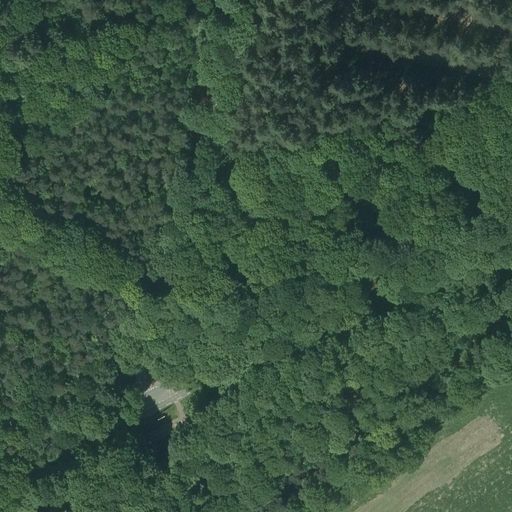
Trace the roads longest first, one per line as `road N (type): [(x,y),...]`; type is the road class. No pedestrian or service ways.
road 1 (secondary): [(155,317),(234,0)]
road 2 (track): [(509,335),(281,511)]
road 3 (secondary): [(261,347),(362,299),(511,261)]
road 4 (track): [(0,196),(59,232),(168,279)]
road 5 (secondary): [(145,396),(4,485)]
road 6 (secondary): [(4,485),(152,409)]
